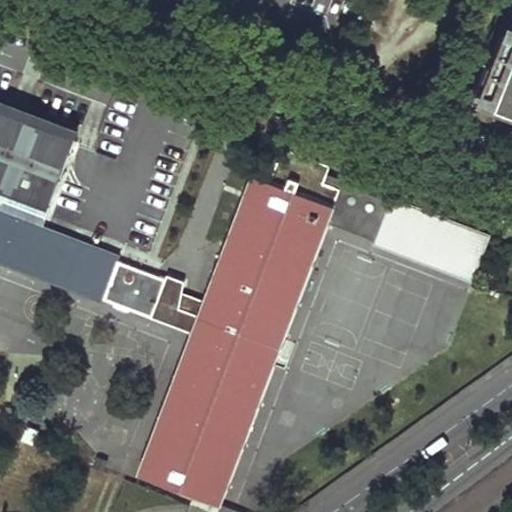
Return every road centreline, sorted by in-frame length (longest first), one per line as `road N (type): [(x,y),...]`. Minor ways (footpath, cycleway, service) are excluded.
road 1 (residential): [(511,172),(70,0)]
road 2 (tertiary): [(511,387),(336,511)]
road 3 (tertiary): [(411,511),(511,436)]
